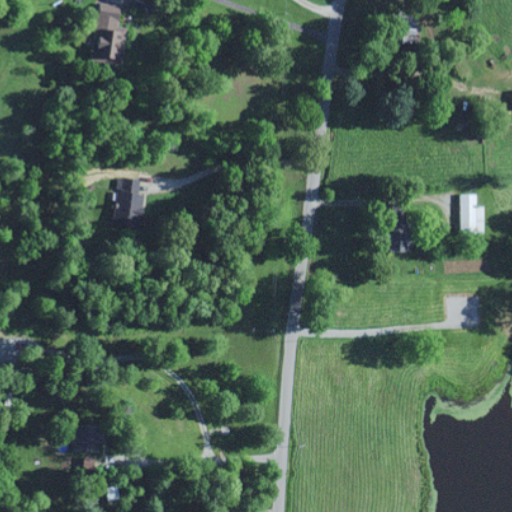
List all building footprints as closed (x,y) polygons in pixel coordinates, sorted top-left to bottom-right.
[(118,67),(123,29),(114,28),(117,8),(94,4),(86,63),(118,67)] [(414,27),(415,19),(395,17),(392,46),(408,48),(408,42),(418,43),(420,27),(414,27)] [(137,181),(117,177),(114,190),(115,190),(108,225),(134,230),(140,196),(134,195),(137,181)] [(474,195),(457,195),(457,233),(481,233),(481,208),(473,208),(474,195)] [(404,205),(385,205),(386,253),(405,252),(404,205)] [(69,452),(95,453),(96,426),(70,425),(69,452)]
